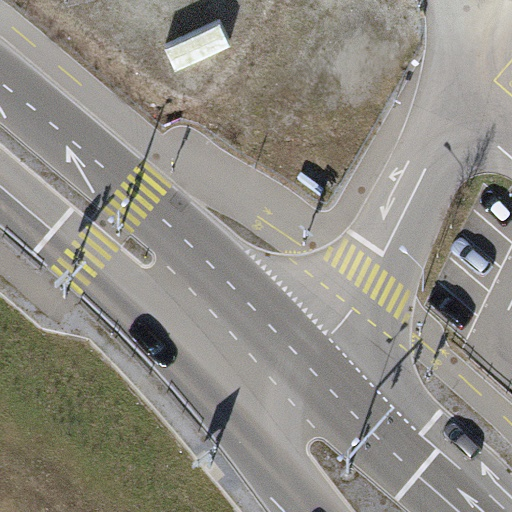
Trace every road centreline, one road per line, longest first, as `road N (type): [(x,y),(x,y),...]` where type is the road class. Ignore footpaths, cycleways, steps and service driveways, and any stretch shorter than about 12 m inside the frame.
road 1 (primary): [(0,144),(149,266),(272,385)]
road 2 (primary): [(455,511),(389,454),(272,385)]
road 3 (primary): [(272,385),(303,476),(328,511)]
